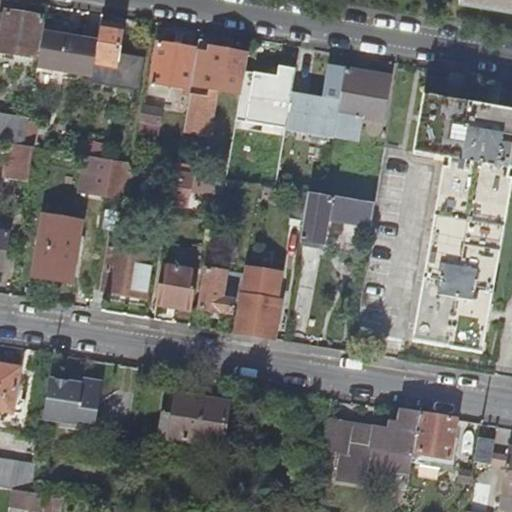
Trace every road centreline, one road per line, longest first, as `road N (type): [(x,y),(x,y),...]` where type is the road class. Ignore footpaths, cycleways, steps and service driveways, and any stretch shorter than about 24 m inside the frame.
road 1 (residential): [(511,403),(0,318)]
road 2 (residential): [(170,0),(511,56)]
